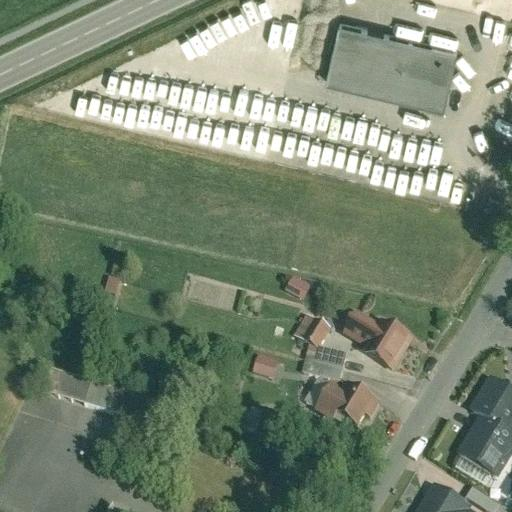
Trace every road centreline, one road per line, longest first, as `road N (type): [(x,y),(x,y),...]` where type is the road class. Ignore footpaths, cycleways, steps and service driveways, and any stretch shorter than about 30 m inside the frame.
road 1 (residential): [(369,511),(478,332)]
road 2 (secondary): [(167,0),(0,78)]
